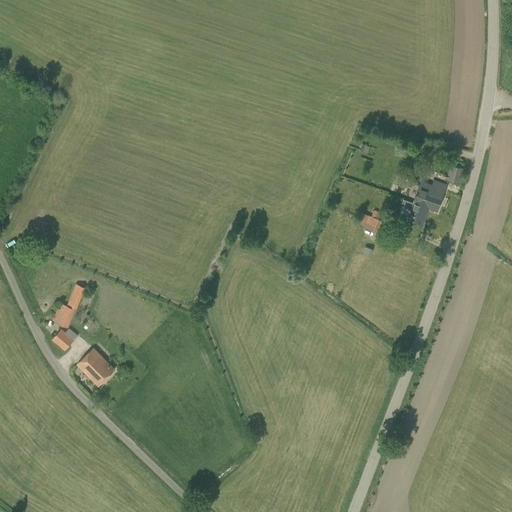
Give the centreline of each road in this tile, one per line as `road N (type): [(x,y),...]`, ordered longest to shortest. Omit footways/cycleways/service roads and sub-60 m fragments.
road 1 (tertiary): [(353,511),(470,183),(488,97),(493,0)]
road 2 (unclassified): [(201,511),(62,380),(0,269)]
